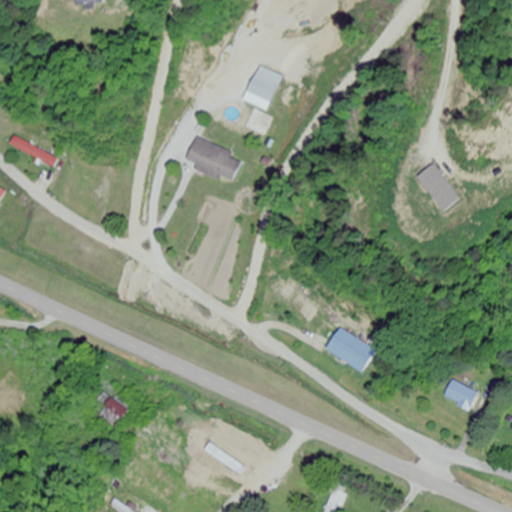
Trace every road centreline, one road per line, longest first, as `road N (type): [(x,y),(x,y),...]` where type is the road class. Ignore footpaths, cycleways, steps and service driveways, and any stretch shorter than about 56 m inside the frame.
road 1 (residential): [(511,476),(371,418),(151,266),(59,213),(0,165)]
road 2 (secondary): [(0,284),(497,511)]
